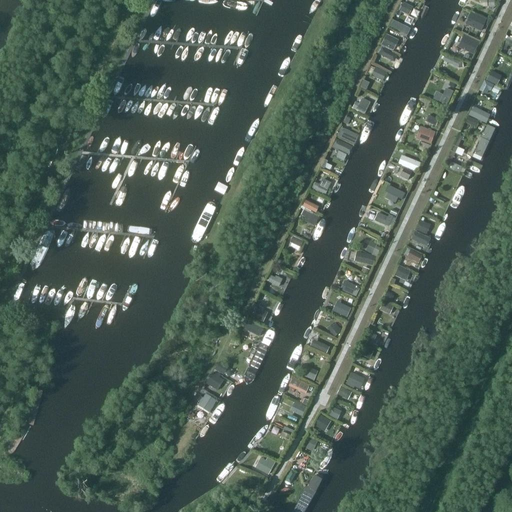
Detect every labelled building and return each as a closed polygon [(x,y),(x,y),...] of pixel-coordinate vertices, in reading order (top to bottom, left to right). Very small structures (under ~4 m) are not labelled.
[(403,3),(399,11),(409,16),(413,8),(403,3)] [(398,11),(395,19),(400,21),(400,20),(405,22),(408,17),(398,11)] [(476,15),(470,27),(481,32),(486,20),(476,15)] [(451,33),(445,30),(437,48),(443,50),(451,33)] [(389,49),(395,39),(387,35),(386,34),(381,45),(389,49)] [(467,36),(461,49),(474,55),(479,43),(467,36)] [(504,44),(502,47),(506,49),(508,46),(511,47),(511,40),(511,39),(507,37),(504,44)] [(387,59),(390,52),(382,48),(378,55),(387,59)] [(378,67),(373,75),(384,80),(388,72),(378,67)] [(487,80),(486,81),(497,85),(501,76),(491,71),(490,73),(487,80)] [(366,90),(369,83),(363,80),(360,87),(366,90)] [(439,102),(447,106),(453,92),(445,89),(439,102)] [(411,99),(399,124),(406,127),(419,102),(411,99)] [(356,102),(352,108),(364,114),(367,108),(356,102)] [(479,120),(483,112),(473,107),(468,116),(479,120)] [(428,115),(425,121),(436,127),(436,126),(438,127),(440,122),(438,121),(439,120),(428,115)] [(469,116),(466,122),(476,127),(478,125),(479,121),(469,116)] [(368,122),(358,144),(364,147),(375,124),(368,122)] [(430,145),(435,133),(420,127),(416,139),(430,145)] [(340,128),(336,136),(353,144),(357,136),(343,129),(340,128)] [(488,129),(473,161),(481,164),(495,132),(488,129)] [(336,139),(332,148),(349,156),(353,147),(336,139)] [(421,142),(419,149),(428,152),(430,146),(421,142)] [(246,153),(239,149),(220,187),(227,190),(246,153)] [(451,152),(444,167),(448,169),(459,174),(462,167),(451,162),(455,153),(451,152)] [(409,158),(405,167),(415,171),(419,163),(409,158)] [(406,170),(402,178),(403,178),(407,180),(408,178),(411,172),(407,170),(406,170),(406,169),(406,170)] [(313,182),(310,190),(312,191),(319,194),(324,197),(328,189),(316,183),(313,182)] [(388,185),(384,192),(401,200),(404,193),(388,185)] [(305,201),(302,206),(316,213),(319,207),(305,201)] [(220,206),(212,202),(194,238),(202,242),(220,206)] [(304,210),(301,215),(305,218),(316,223),(319,217),(314,215),(306,211),(304,210)] [(378,213),(374,221),(384,225),(386,222),(389,224),(392,217),(388,216),(387,218),(378,213)] [(423,234),(428,224),(421,221),(416,230),(423,234)] [(53,231),(46,229),(29,266),(38,269),(53,231)] [(421,244),(425,236),(414,232),(411,240),(421,244)] [(297,240),(294,246),(300,248),(303,242),(297,240)] [(376,247),(377,244),(370,241),(366,252),(371,254),(371,255),(376,258),(380,249),(376,247)] [(418,263),(422,256),(407,248),(403,256),(418,263)] [(369,255),(359,253),(357,262),(367,265),(373,266),(376,258),(369,255)] [(402,279),(406,269),(399,266),(394,276),(402,279)] [(270,276),(266,283),(278,288),(282,280),(275,277),(274,279),(270,276)] [(357,286),(345,281),(340,290),(352,296),(353,294),(356,296),(360,289),(356,288),(357,286)] [(388,292),(384,300),(388,302),(392,294),(388,292)] [(384,301),(379,310),(386,313),(390,304),(384,301)] [(343,305),(339,314),(347,318),(351,309),(343,305)] [(77,309),(70,306),(55,341),(63,344),(77,309)] [(259,322),(264,311),(256,307),(251,318),(259,322)] [(249,333),(253,325),(246,322),(242,330),(249,333)] [(336,325),(328,331),(334,338),(339,334),(340,330),(336,325)] [(268,330),(244,379),(252,383),(276,333),(268,330)] [(320,343),(318,350),(325,353),(328,347),(320,343)] [(362,350),(372,355),(375,349),(371,347),(365,344),(365,345),(362,343),(359,349),(362,350)] [(297,345),(284,371),(292,375),(304,349),(297,345)] [(221,374),(226,366),(220,362),(214,370),(221,374)] [(310,368),(306,378),(313,381),(318,371),(310,368)] [(222,379),(212,373),(206,383),(215,390),(222,379)] [(293,377),(289,386),(306,394),(310,385),(293,377)] [(357,390),(360,382),(350,378),(347,385),(357,390)] [(340,387),(337,395),(345,399),(349,391),(340,387)] [(221,400),(206,428),(212,433),(227,405),(221,400)] [(294,403),(290,411),(301,416),(305,407),(298,404),(298,405),(294,403)] [(335,419),(339,410),(332,407),(328,416),(335,419)] [(321,415),(314,426),(322,431),(328,420),(321,415)] [(309,436),(304,448),(312,452),(318,440),(309,436)] [(268,459),(261,471),(268,474),(275,462),(268,459)] [(306,488),(297,505),(302,509),(312,492),(306,488)]
